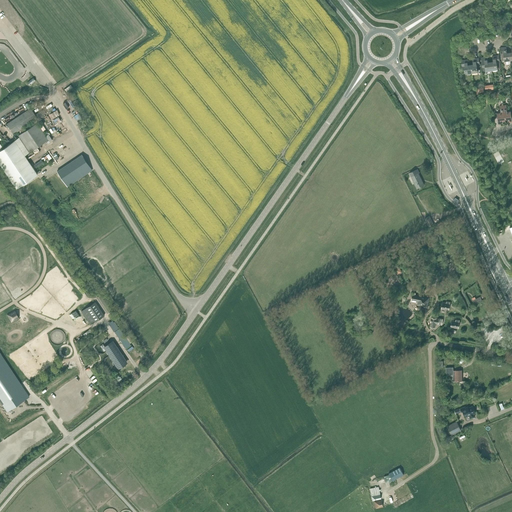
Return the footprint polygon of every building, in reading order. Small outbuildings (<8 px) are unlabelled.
[(511,63),(511,60),(510,52),(507,52),(506,47),(500,48),(502,61),(504,60),(505,64),(511,63)] [(493,62),(491,62),(492,70),(501,68),(499,55),(492,56),(493,62)] [(492,70),(491,62),(488,62),(487,57),(481,58),(483,71),(492,70)] [(471,65),(472,73),(478,72),(477,70),(477,65),(480,64),(479,58),(472,59),(473,64),(471,65)] [(466,73),(472,73),(471,65),(468,65),(467,60),(461,61),(462,67),(465,66),(465,69),(463,69),(464,73),(465,73),(466,73)] [(503,106),(505,119),(509,118),(510,122),(511,121),(511,118),(511,111),(507,112),(506,105),(503,106)] [(505,119),(503,106),(500,106),(501,112),(497,113),(499,124),(502,123),(501,122),(505,121),(505,119)] [(30,108),(7,124),(14,134),(37,118),(30,108)] [(20,136),(0,149),(0,165),(17,189),(23,185),(37,175),(25,157),(48,140),(37,123),(20,136)] [(90,168),(82,156),(57,172),(66,184),(90,168)] [(417,169),(409,173),(417,188),(424,185),(418,173),(419,173),(417,169)] [(430,216),(425,218),(429,227),(434,224),(430,216)] [(451,269),(460,265),(457,260),(449,264),(451,269)] [(412,292),(411,299),(418,301),(417,304),(427,306),(429,296),(419,294),(412,292)] [(100,295),(96,297),(107,313),(111,311),(100,295)] [(85,308),(81,311),(90,325),(105,315),(95,301),(85,308)] [(442,302),(441,308),(449,309),(450,301),(446,301),(446,302),(442,302)] [(15,310),(7,315),(11,323),(19,318),(15,310)] [(431,316),(430,326),(435,326),(435,322),(438,323),(441,324),(442,318),(431,316)] [(451,320),(450,326),(458,327),(459,320),(455,319),(455,320),(451,320)] [(113,322),(110,324),(115,331),(115,332),(126,349),(131,345),(119,328),(118,329),(113,322)] [(114,341),(106,346),(120,367),(128,361),(114,341)] [(0,400),(8,412),(29,397),(0,353),(0,400)] [(453,367),(446,367),(446,374),(453,374),(453,381),(462,381),(462,370),(453,371),(453,367)] [(465,407),(460,409),(462,412),(463,411),(465,417),(469,415),(470,418),(475,417),(474,414),(475,413),(473,406),(466,408),(465,407)] [(457,422),(447,426),(452,435),(461,430),(457,422)] [(399,467),(388,473),(392,481),(404,475),(399,467)] [(378,487),(370,488),(372,501),(381,499),(379,492),(378,487)] [(381,500),(374,502),(376,509),(383,507),(381,500)]
